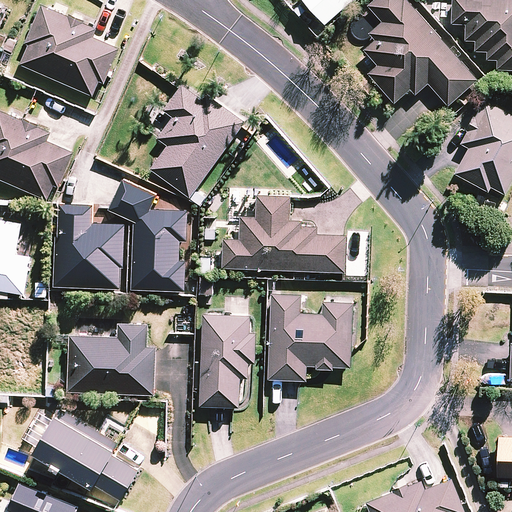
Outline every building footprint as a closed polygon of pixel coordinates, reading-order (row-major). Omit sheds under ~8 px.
[(300,0),(324,26),(353,0),(300,0)] [(447,106),(475,81),(403,0),(375,0),(367,7),(381,23),(368,34),(374,41),(363,51),(376,66),(367,75),(393,105),(409,90),(414,96),(428,85),(447,106)] [(511,0),(451,0),(451,25),(464,26),(464,42),(474,42),(474,52),(486,52),(485,60),(496,61),(496,71),(511,71),(511,0)] [(19,65),(92,97),(98,83),(103,85),(119,50),(93,38),(96,30),(83,25),(84,22),(68,15),(67,18),(42,6),(24,45),(27,46),(19,65)] [(149,170),(189,199),(244,123),(205,94),(201,99),(182,85),(178,90),(163,111),(172,118),(156,139),(166,147),(149,170)] [(490,187),(505,195),(511,181),(511,116),(482,101),(459,144),(467,149),(453,175),(487,193),(490,187)] [(0,181),(46,201),(52,186),(58,189),(73,154),(46,142),(49,134),(36,128),(38,125),(24,119),(22,122),(0,112),(0,181)] [(186,211),(149,210),(156,196),(123,179),(108,209),(107,210),(129,221),(133,223),(131,290),(183,292),(184,262),(179,261),(180,242),(185,242),(186,211)] [(221,269),(344,274),(346,236),(317,235),(317,228),(301,227),(301,222),(288,221),(289,197),(269,196),(255,196),(254,218),(239,217),(239,241),(223,240),(221,269)] [(53,287),(119,290),(119,268),(123,268),(125,225),(92,224),(93,205),(57,204),(53,287)] [(0,291),(23,295),(29,258),(15,255),(21,224),(0,220),(0,291)] [(214,274),(197,273),(195,296),(213,297),(214,274)] [(48,280),(34,280),(33,300),(48,301),(48,280)] [(332,368),(350,368),(353,303),(322,302),(321,315),(299,314),(300,295),(271,294),(267,381),(305,382),(306,367),(315,367),(315,370),(332,371),(332,368)] [(199,407),(238,408),(239,379),(247,380),(248,364),(254,364),(255,334),(249,334),(249,317),(202,315),(199,407)] [(67,393),(153,396),(155,348),(146,347),(147,325),(118,324),(117,338),(69,336),(67,393)] [(54,416),(31,455),(88,489),(91,485),(119,502),(138,471),(110,454),(112,451),(54,416)] [(511,431),(500,432),(499,471),(511,471),(511,431)] [(467,511),(453,473),(425,484),(422,476),(368,497),(373,511),(467,511)] [(74,511),(76,508),(18,483),(7,510),(11,511),(74,511)]
